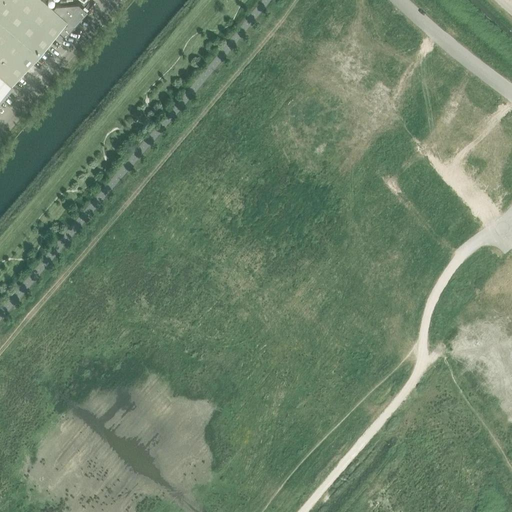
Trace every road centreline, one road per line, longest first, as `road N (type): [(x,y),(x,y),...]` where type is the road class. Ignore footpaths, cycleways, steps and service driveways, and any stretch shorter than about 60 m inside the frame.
road 1 (track): [(456,259),(423,305),(421,367),(300,511)]
road 2 (unclassified): [(0,129),(112,0)]
